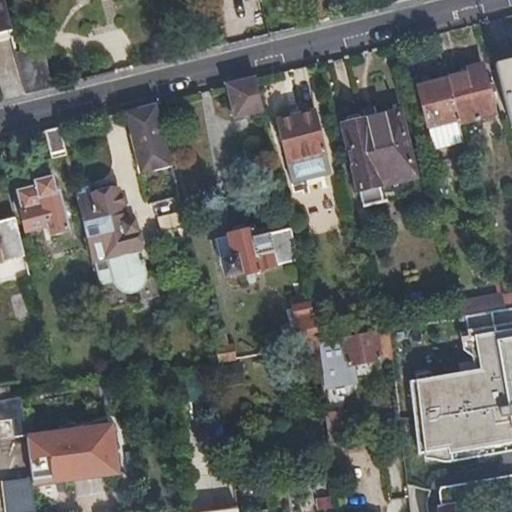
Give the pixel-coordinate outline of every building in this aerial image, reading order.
[(0,0),(0,34),(10,32),(2,0),(0,0)] [(25,93),(53,86),(44,46),(16,54),(25,93)] [(511,61),(495,66),(508,117),(511,115),(511,61)] [(464,74),(448,78),(459,125),(494,115),(483,65),(463,70),(464,74)] [(255,78),(228,85),(235,117),(263,111),(255,78)] [(459,125),(448,78),(418,85),(434,150),(442,149),(439,142),(463,137),(459,125)] [(157,102),(138,107),(146,140),(165,135),(157,102)] [(277,121),(286,163),(325,152),(315,112),(277,121)] [(342,125),(361,207),(418,193),(399,112),(362,120),(358,114),(345,117),(344,124),(342,125)] [(59,126),(43,130),(49,153),(65,150),(59,126)] [(45,224),(47,233),(67,229),(57,189),(54,190),(50,175),(32,179),(34,184),(17,188),(22,207),(19,208),(24,228),(45,224)] [(89,188),(75,190),(92,259),(98,283),(113,279),(114,280),(114,281),(114,282),(115,284),(116,285),(116,286),(117,287),(118,287),(119,288),(120,289),(120,290),(122,290),(123,291),(124,291),(125,292),(126,292),(127,292),(128,292),(129,293),(131,293),(132,292),(133,292),(134,292),(135,292),(136,291),(137,291),(139,290),(140,290),(140,289),(141,288),(142,287),(143,287),(144,286),(144,285),(145,284),(146,282),(146,281),(146,280),(147,279),(147,278),(147,277),(147,276),(147,274),(147,273),(147,272),(146,271),(141,248),(135,221),(127,223),(119,189),(109,191),(109,189),(98,192),(99,194),(91,196),(89,188)] [(0,283),(30,277),(15,215),(0,219),(0,283)] [(299,259),(291,228),(268,233),(266,227),(251,230),(251,228),(245,229),(244,224),(230,227),(232,233),(227,234),(227,240),(216,242),(221,267),(224,266),(226,277),(238,275),(238,279),(261,273),(260,268),(299,259)] [(502,295),(458,304),(461,317),(506,309),(502,295)] [(292,306),(301,346),(319,343),(319,342),(308,298),(297,300),(298,305),(292,306)] [(380,332),(319,343),(320,356),(344,352),(347,366),(391,359),(388,330),(380,332)] [(213,335),(219,361),(231,358),(226,333),(213,335)] [(497,420),(488,350),(442,356),(449,425),(497,420)] [(335,387),(324,388),(330,444),(341,443),(335,387)] [(0,420),(25,416),(23,395),(20,396),(0,399),(0,420)] [(213,443),(226,441),(222,406),(208,409),(213,443)] [(111,427),(54,435),(53,432),(46,433),(45,443),(49,443),(51,464),(67,463),(68,479),(115,473),(111,427)] [(341,443),(330,444),(332,462),(344,461),(341,443)] [(332,462),(330,444),(315,446),(317,470),(326,469),(333,469),(332,462)] [(511,475),(511,448),(502,450),(505,476),(511,475)] [(454,493),(437,494),(438,507),(456,504),(454,493)]
